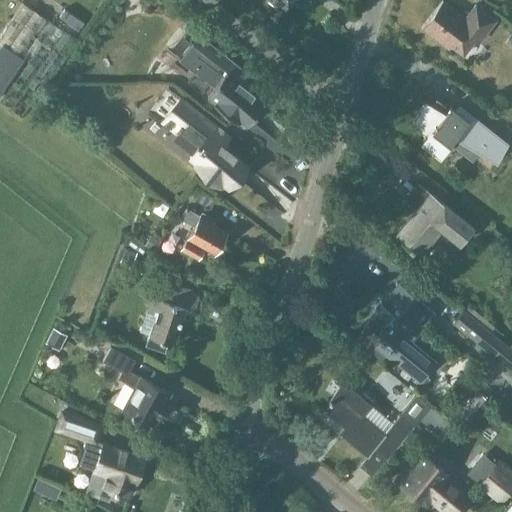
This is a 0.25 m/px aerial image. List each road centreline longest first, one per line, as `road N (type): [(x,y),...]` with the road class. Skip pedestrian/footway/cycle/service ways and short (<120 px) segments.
road 1 (unclassified): [(241,434),(341,115)]
road 2 (unclassified): [(341,115),(205,0)]
road 3 (residential): [(353,511),(287,458),(241,434)]
road 4 (unclassified): [(341,115),(379,0)]
